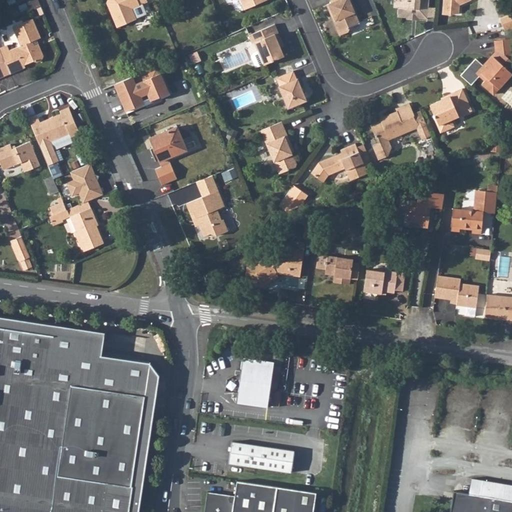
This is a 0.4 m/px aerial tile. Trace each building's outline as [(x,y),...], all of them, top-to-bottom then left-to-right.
[(136,19),(131,8),(147,2),(146,0),(107,0),(107,3),(117,27),(136,19)] [(241,0),(245,8),(266,0),(241,0)] [(331,12),(334,19),(331,20),(337,35),(349,31),(350,26),(359,22),(349,0),(329,0),(331,3),(323,6),(327,13),(331,12)] [(427,0),(392,0),(392,6),(397,6),(397,15),(407,17),(413,12),(415,12),(416,16),(418,17),(425,18),(426,16),(427,7),(427,0)] [(442,0),(442,13),(450,14),(450,12),(457,13),(458,6),(470,0),(442,0)] [(435,8),(427,7),(426,16),(434,17),(435,8)] [(511,11),(499,18),(504,29),(511,28),(511,11)] [(24,65),(23,62),(31,58),(35,60),(37,60),(39,60),(40,58),(39,54),(34,42),(39,40),(33,28),(30,18),(11,25),(18,43),(8,48),(6,42),(0,44),(0,51),(3,58),(5,62),(10,59),(14,69),(24,65)] [(274,23),(247,34),(251,43),(253,42),(256,51),(250,53),(249,56),(254,67),(262,64),(282,56),(276,42),(279,41),(275,33),(278,32),(274,23)] [(484,65),(482,63),(475,70),(483,78),(479,82),(492,92),(501,84),(501,79),(510,70),(511,71),(511,61),(509,58),(511,55),(511,39),(511,37),(495,39),(496,52),(484,65)] [(5,62),(3,58),(0,59),(0,73),(1,75),(9,72),(9,71),(5,62)] [(5,62),(9,71),(14,69),(10,59),(5,62)] [(171,92),(163,72),(138,82),(135,75),(116,84),(128,111),(147,103),(145,96),(149,94),(152,100),(171,92)] [(277,88),(287,108),(291,107),(294,109),(302,106),(303,102),(307,101),(298,79),(296,80),(293,72),(277,79),(281,87),(277,88)] [(434,114),(431,115),(439,132),(454,126),(451,120),(459,117),(458,113),(471,108),(462,87),(449,93),(451,97),(442,101),(441,99),(430,104),(434,114)] [(442,101),(451,97),(449,93),(440,96),(441,99),(442,101)] [(58,110),(29,122),(38,142),(46,162),(57,157),(48,138),(67,130),(69,134),(78,130),(67,103),(58,108),(58,110)] [(431,136),(421,111),(414,114),(410,103),(396,109),(397,111),(385,116),(386,119),(371,125),(378,143),(373,146),(379,160),(388,156),(392,148),(389,140),(417,128),(422,140),(431,136)] [(297,167),(292,155),(289,148),(292,146),(282,122),(261,131),(280,174),(297,167)] [(177,125),(150,137),(154,146),(150,148),(156,160),(159,158),(160,161),(199,143),(196,137),(194,139),(191,134),(182,138),(177,125)] [(0,161),(2,167),(20,159),(25,168),(39,162),(29,138),(11,146),(9,141),(0,145),(0,161)] [(371,162),(363,144),(357,147),(365,165),(371,162)] [(340,151),(342,155),(317,166),(311,175),(323,184),(329,175),(345,169),(350,180),(368,172),(365,165),(357,147),(355,145),(340,151)] [(81,199),(86,197),(92,195),(89,187),(93,186),(90,181),(94,179),(95,177),(97,172),(93,170),(89,160),(68,169),(72,177),(65,179),(70,192),(77,189),(81,199)] [(187,201),(192,213),(195,212),(198,218),(201,216),(204,222),(199,225),(204,235),(215,231),(221,233),(232,229),(226,218),(222,217),(218,206),(225,204),(211,174),(196,181),(203,195),(187,201)] [(101,191),(95,177),(94,179),(90,181),(93,186),(89,187),(92,195),(101,191)] [(498,192),(477,189),(475,208),(456,206),(454,231),(462,232),(462,229),(474,230),(473,233),(483,233),(486,210),(496,211),(498,192)] [(430,190),(430,194),(412,192),(411,197),(408,198),(406,210),(410,214),(408,220),(421,223),(420,225),(429,227),(431,214),(428,214),(429,205),(443,207),(445,193),(430,190)] [(73,226),(72,231),(79,247),(100,239),(91,217),(93,216),(86,197),(81,199),(65,206),(69,215),(73,226)] [(65,206),(62,198),(48,204),(51,212),(65,206)] [(69,215),(65,206),(51,212),(47,214),(51,222),(69,215)] [(328,209),(317,213),(314,234),(323,235),(328,209)] [(314,234),(317,213),(307,217),(305,236),(314,237),(314,234)] [(20,231),(10,236),(19,256),(29,252),(20,231)] [(261,276),(276,268),(300,271),(305,238),(289,235),(286,257),(281,256),(275,245),(257,256),(246,255),(242,279),(260,282),(261,276)] [(492,250),(479,248),(478,258),(490,260),(492,250)] [(354,259),(355,255),(321,250),(318,262),(329,263),(328,266),(337,267),(336,271),(335,276),(352,279),(353,273),(360,274),(362,259),(354,259)] [(383,287),(396,289),(397,286),(404,287),(408,266),(400,265),(399,268),(386,266),(386,269),(370,266),(366,288),(382,290),(383,287)] [(457,301),(477,304),(480,283),(460,280),(460,275),(439,272),(436,293),(457,296),(457,301)] [(511,290),(488,288),(486,311),(511,314),(511,290)] [(104,327),(0,312),(0,511),(140,511),(159,369),(150,356),(123,353),(101,349),(104,327)] [(126,330),(104,327),(101,349),(123,353),(126,330)] [(273,361),(242,357),(241,363),(236,402),(267,407),(273,361)] [(293,451),(230,442),(228,463),(290,472),(293,451)] [(452,489),(447,511),(511,511),(511,484),(469,477),(466,492),(452,489)] [(207,492),(204,511),(313,511),(316,491),(238,480),(236,496),(207,492)]
